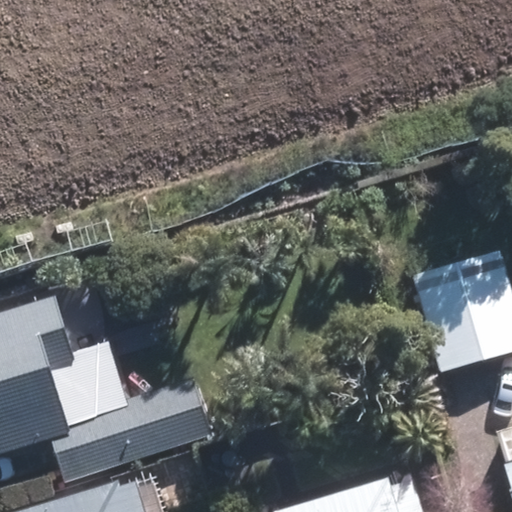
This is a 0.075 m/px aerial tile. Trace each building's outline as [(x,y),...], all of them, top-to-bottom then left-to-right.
[(0,185),(199,153),(182,47),(0,77),(0,185)] [(164,235),(145,174),(70,198),(89,259),(164,235)] [(511,264),(509,251),(419,274),(443,369),(511,350),(511,264)] [(0,451),(63,432),(77,476),(220,433),(203,378),(134,399),(116,339),(83,348),(66,292),(0,312),(0,451)] [(153,511),(141,474),(16,511),(153,511)] [(427,511),(418,479),(405,483),(403,474),(288,506),(289,511),(427,511)]
